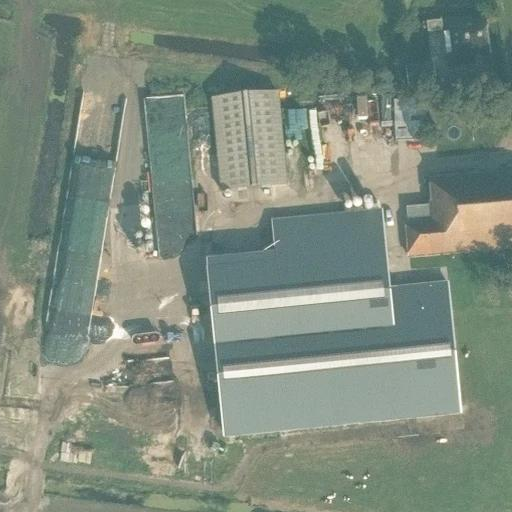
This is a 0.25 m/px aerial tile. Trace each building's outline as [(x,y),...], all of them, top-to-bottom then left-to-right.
[(469,24),(469,19),(442,22),(444,32),(448,68),(474,65),(474,60),(489,58),(485,23),(469,24)] [(428,33),(444,32),(442,22),(423,24),(424,29),(428,29),(428,33)] [(437,86),(434,65),(406,68),(408,90),(437,86)] [(146,227),(187,225),(179,92),(138,95),(146,227)] [(278,93),(212,99),(220,190),(286,184),(278,93)] [(424,100),(393,101),(395,142),(425,141),(424,100)] [(404,225),(407,258),(511,249),(511,173),(428,180),(430,202),(429,202),(429,207),(406,209),(407,224),(404,225)] [(395,356),(379,211),(272,220),(278,286),(210,292),(218,374),(395,356)]
